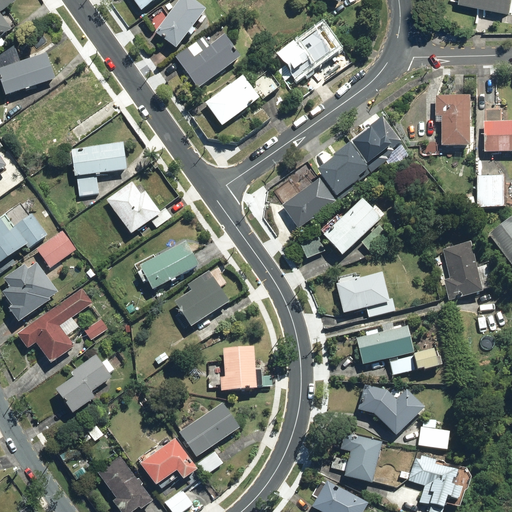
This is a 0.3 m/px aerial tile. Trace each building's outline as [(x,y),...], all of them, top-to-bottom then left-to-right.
[(16,3),(13,0),(0,0),(0,54),(8,50),(1,40),(12,33),(8,27),(14,23),(6,11),(16,3)] [(159,0),(130,0),(141,14),(159,0)] [(173,51),(205,13),(189,0),(180,0),(168,17),(162,7),(146,18),(157,33),(155,35),(173,51)] [(511,0),(453,0),(453,4),(511,15),(511,0)] [(197,90),(239,60),(224,38),(211,47),(205,38),(175,59),(197,90)] [(298,42),(276,58),(293,82),(315,66),(298,42)] [(0,82),(6,100),(56,82),(46,55),(0,71),(0,82)] [(280,91),(268,74),(264,77),(259,71),(253,75),(259,83),(252,88),(262,103),(280,91)] [(259,102),(242,78),(204,105),(222,129),(259,102)] [(66,150),(80,139),(68,123),(88,109),(73,85),(33,115),(37,121),(30,126),(41,140),(46,136),(53,145),(59,140),(66,150)] [(468,151),(470,99),(435,98),(434,120),(442,120),(441,150),(468,151)] [(501,109),(485,109),(485,124),(483,124),(483,154),(511,154),(511,123),(502,123),(501,109)] [(373,127),(355,139),(370,161),(393,146),(388,138),(383,141),(373,127)] [(121,145),(71,152),(79,199),(99,195),(97,179),(126,174),(121,145)] [(373,169),(357,145),(324,167),(343,195),(357,185),(354,181),(373,169)] [(502,178),(477,177),(477,210),(501,211),(502,178)] [(297,230),(335,205),(320,181),(295,197),(292,193),(283,199),(286,204),(282,207),(297,230)] [(135,188),(132,184),(106,202),(131,239),(152,225),(156,230),(173,218),(166,209),(159,214),(149,198),(152,196),(143,183),(135,188)] [(371,212),(361,202),(323,238),(343,259),(380,223),(379,222),(383,218),(375,209),(371,212)] [(28,252),(47,237),(30,215),(8,233),(0,222),(0,274),(15,263),(13,259),(26,249),(28,252)] [(511,220),(509,216),(485,231),(511,268),(511,220)] [(389,238),(379,228),(360,246),(370,256),(389,238)] [(325,252),(315,229),(296,237),(306,260),(325,252)] [(77,252),(62,232),(35,252),(50,272),(77,252)] [(482,243),(438,252),(449,307),(494,298),(482,243)] [(152,293),(198,268),(184,244),(155,260),(153,255),(132,266),(143,286),(147,284),(152,293)] [(57,296),(37,265),(27,270),(25,267),(3,282),(8,291),(0,296),(18,324),(49,303),(48,302),(57,296)] [(191,331),(229,306),(208,274),(187,287),(191,293),(173,304),(180,314),(176,317),(185,331),(189,328),(191,331)] [(338,285),(335,285),(343,317),(366,311),(369,320),(395,313),(392,302),(390,303),(383,275),(359,281),(358,275),(337,281),(338,285)] [(74,349),(66,338),(60,329),(72,321),(93,306),(81,290),(16,336),(28,352),(35,347),(50,366),(74,349)] [(108,329),(101,319),(84,333),(92,343),(108,329)] [(78,330),(72,321),(60,329),(66,338),(78,330)] [(363,367),(413,355),(406,327),(394,330),(393,323),(380,326),(382,333),(377,335),(376,331),(365,334),(366,338),(356,340),(363,367)] [(254,349),(224,350),(225,380),(220,380),(220,394),(256,393),(254,349)] [(417,375),(442,369),(440,361),(435,362),(433,352),(412,357),(417,375)] [(71,417),(95,401),(96,400),(92,395),(113,380),(110,376),(116,372),(108,361),(101,366),(95,358),(71,375),(73,379),(54,392),(71,417)] [(411,359),(389,364),(393,379),(414,373),(411,359)] [(394,437),(425,409),(410,392),(364,384),(358,413),(376,418),(394,437)] [(241,430),(223,404),(178,435),(196,461),(241,430)] [(423,429),(419,428),(418,448),(448,450),(449,433),(435,432),(436,422),(423,422),(423,429)] [(104,437),(95,427),(87,434),(95,444),(104,437)] [(373,487),(380,443),(342,436),(339,453),(349,455),(348,464),(344,463),(342,474),(345,474),(344,482),(373,487)] [(198,473),(174,440),(139,466),(156,490),(176,474),(183,484),(198,473)] [(224,465),(214,452),(196,465),(206,478),(224,465)] [(474,472),(419,456),(407,485),(422,490),(417,506),(427,509),(425,511),(445,511),(447,507),(462,511),(474,472)] [(144,511),(154,505),(120,458),(96,475),(116,503),(111,506),(115,511),(135,511),(138,510),(139,511),(144,511)] [(364,511),(368,505),(321,478),(311,497),(315,499),(310,509),(315,511),(364,511)] [(184,511),(192,506),(179,490),(163,503),(170,511),(184,511)]
